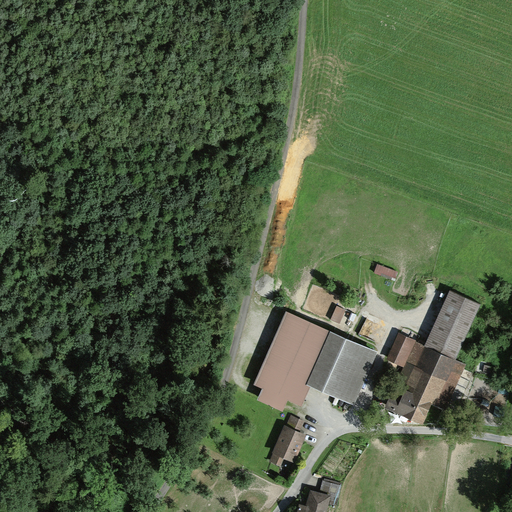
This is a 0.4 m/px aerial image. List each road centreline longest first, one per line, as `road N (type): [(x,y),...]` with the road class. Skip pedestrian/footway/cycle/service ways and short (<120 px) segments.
road 1 (track): [(146,511),(211,408),(253,275),(298,63),(302,0)]
road 2 (residential): [(278,511),(323,438),(351,427),(511,440)]
road 3 (residential): [(82,511),(60,457),(0,406)]
